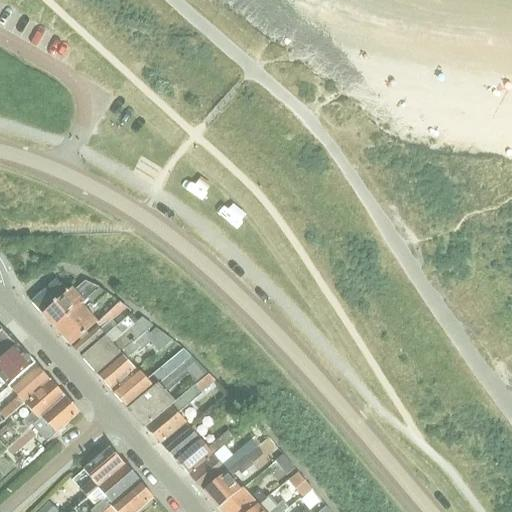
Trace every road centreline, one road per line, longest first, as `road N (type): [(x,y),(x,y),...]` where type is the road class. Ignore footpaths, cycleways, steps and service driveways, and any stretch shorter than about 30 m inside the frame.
road 1 (unclassified): [(0,152),(140,214),(190,252),(292,348),(433,511)]
road 2 (residential): [(0,297),(114,422)]
road 3 (residential): [(114,422),(3,511)]
